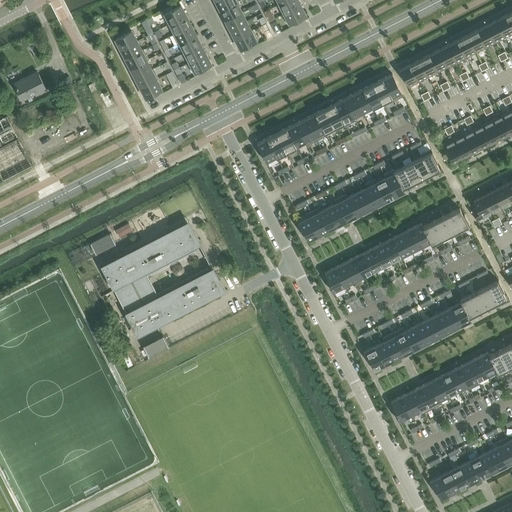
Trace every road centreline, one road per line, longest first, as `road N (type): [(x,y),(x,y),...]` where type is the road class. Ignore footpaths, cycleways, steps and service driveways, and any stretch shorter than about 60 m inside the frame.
road 1 (residential): [(217,115),(420,511)]
road 2 (tertiary): [(301,72),(442,0)]
road 3 (tertiary): [(0,227),(113,169)]
